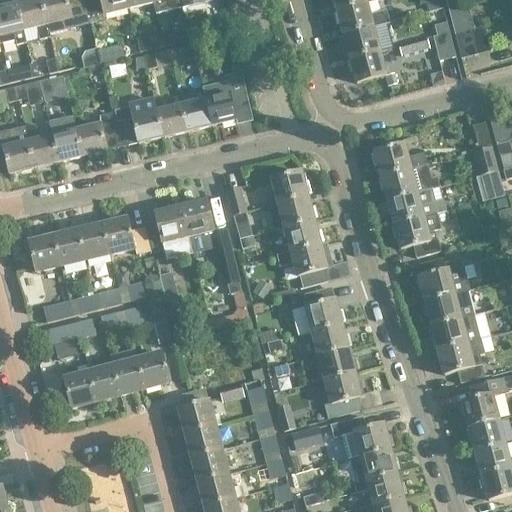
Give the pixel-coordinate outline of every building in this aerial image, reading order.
[(48,26),(41,0),(40,0),(17,6),(23,33),(36,29),(39,42),(50,39),(47,27),(48,26)] [(41,0),(48,26),(61,23),(64,33),(75,30),(75,29),(91,25),(88,15),(83,16),(78,0),(41,0)] [(90,0),(78,0),(83,16),(88,15),(94,14),(90,0)] [(90,0),(94,14),(88,15),(91,25),(106,21),(105,16),(130,10),(127,0),(90,0)] [(127,0),(130,10),(153,4),(154,4),(152,0),(127,0)] [(165,7),(179,3),(178,0),(152,0),(154,4),(153,4),(156,16),(167,13),(165,7)] [(178,0),(179,3),(181,10),(193,7),(191,0),(193,0),(204,0),(206,5),(222,1),(221,0),(178,0)] [(331,0),(334,0),(337,12),(366,4),(377,1),(377,0),(331,0)] [(436,0),(427,2),(430,13),(442,9),(439,0),(436,0)] [(340,23),(344,36),(373,28),(388,24),(385,11),(369,16),(366,4),(337,12),(338,14),(335,15),(338,24),(340,23)] [(17,6),(0,9),(0,39),(2,46),(15,43),(16,48),(26,45),(23,33),(17,6)] [(461,7),(449,10),(451,20),(464,17),(461,7)] [(237,21),(230,23),(232,30),(239,28),(237,21)] [(226,22),(213,26),(216,37),(229,33),(226,22)] [(436,36),(449,33),(446,23),(434,26),(436,36)] [(347,48),(350,60),(379,52),(373,28),(344,36),(344,38),(342,39),(344,49),(347,48)] [(185,29),(162,35),(165,48),(188,42),(185,29)] [(478,55),(471,30),(455,35),(461,60),(478,55)] [(380,51),(419,43),(418,33),(378,42),(380,51)] [(439,64),(456,59),(449,33),(436,36),(432,37),(439,64)] [(140,54),(165,48),(162,35),(137,41),(140,54)] [(202,44),(193,46),(196,60),(205,58),(202,44)] [(187,62),(196,60),(193,46),(183,49),(187,62)] [(379,52),(350,60),(351,62),(348,63),(350,72),(353,71),(357,84),(386,77),(379,52)] [(148,72),(158,69),(154,56),(144,58),(148,72)] [(60,74),(56,60),(47,62),(50,76),(60,74)] [(8,72),(11,85),(20,83),(17,70),(8,72)] [(0,88),(11,85),(8,72),(0,74),(0,88)] [(233,105),(248,101),(241,73),(225,77),(226,83),(202,88),(205,100),(212,127),(236,121),(233,105)] [(50,81),(54,96),(67,93),(63,78),(50,81)] [(25,87),(15,89),(19,102),(28,100),(25,87)] [(15,89),(6,91),(9,105),(19,102),(15,89)] [(124,111),(114,113),(117,123),(122,121),(128,146),(138,144),(163,138),(157,112),(154,100),(141,104),(140,106),(124,109),(124,111)] [(187,132),(212,127),(205,100),(181,106),(187,132)] [(163,138),(187,132),(181,106),(157,112),(163,138)] [(118,149),(112,124),(117,123),(114,113),(99,117),(101,125),(76,131),(83,158),(107,152),(107,151),(118,149)] [(509,143),(511,142),(511,126),(509,118),(490,123),(496,146),(509,143)] [(122,121),(117,123),(112,124),(118,149),(128,146),(122,121)] [(24,127),(25,129),(34,170),(58,164),(52,137),(37,140),(34,125),(24,127)] [(479,151),(491,148),(485,125),(473,129),(479,151)] [(9,176),(34,170),(25,129),(0,134),(0,151),(4,151),(9,176)] [(58,164),(83,158),(76,131),(52,137),(58,164)] [(509,143),(496,146),(499,157),(511,154),(509,143)] [(382,177),(411,169),(427,165),(424,155),(409,160),(405,145),(375,153),(382,177)] [(471,156),(477,178),(498,172),(491,148),(479,151),(479,154),(471,156)] [(382,177),(388,202),(418,194),(426,192),(423,180),(415,183),(411,169),(382,177)] [(511,170),(504,173),(503,173),(506,182),(507,182),(511,180),(511,170)] [(498,172),(477,178),(478,179),(485,178),(487,184),(484,185),(488,200),(491,199),(492,202),(505,199),(498,172)] [(272,181),(278,205),(308,197),(301,173),(272,181)] [(233,218),(246,214),(239,190),(227,193),(233,218)] [(388,202),(395,226),(436,215),(446,212),(443,202),(422,208),(418,194),(388,202)] [(275,232),(285,230),(315,222),(308,197),(278,205),(279,207),(269,210),(275,232)] [(208,201),(181,208),(187,230),(189,239),(192,251),(218,244),(208,201)] [(192,251),(189,239),(187,230),(181,208),(156,214),(167,261),(193,254),(192,251)] [(246,214),(233,218),(236,228),(248,224),(246,214)] [(441,232),(436,215),(395,226),(395,227),(391,228),(394,239),(398,238),(401,250),(414,247),(417,259),(442,253),(439,240),(431,242),(429,235),(441,232)] [(129,221),(103,227),(110,258),(136,252),(129,221)] [(285,230),(292,254),(321,246),(315,222),(285,230)] [(110,258),(103,227),(79,233),(86,263),(110,258)] [(79,233),(54,238),(61,269),(86,263),(79,233)] [(61,269),(54,238),(29,244),(36,275),(61,269)] [(254,238),(240,241),(243,251),(256,248),(254,238)] [(328,271),(321,246),(292,254),(278,258),(281,269),(295,265),(298,278),(301,278),(304,290),(328,283),(325,272),(328,271)] [(222,263),(229,288),(241,285),(235,259),(222,263)] [(419,278),(426,303),(467,292),(469,292),(462,267),(461,267),(459,261),(445,265),(443,259),(419,265),(422,278),(419,278)] [(173,274),(160,277),(167,302),(179,299),(173,274)] [(264,301),(272,290),(260,282),(252,294),(264,301)] [(128,288),(131,304),(147,300),(143,284),(128,288)] [(300,336),(313,333),(343,325),(337,301),(333,302),(330,289),(306,296),(309,308),(293,313),(300,336)] [(122,306),(118,291),(103,295),(106,310),(122,306)] [(467,292),(426,303),(432,328),(474,317),(467,292)] [(82,316),(97,312),(94,297),(78,301),(82,316)] [(183,316),(180,301),(170,304),(173,319),(183,316)] [(73,318),(69,303),(43,309),(47,325),(73,318)] [(125,313),(129,328),(145,325),(141,309),(125,313)] [(432,328),(439,352),(480,341),(491,338),(484,314),(474,317),(432,328)] [(116,316),(101,319),(105,334),(120,331),(116,316)] [(76,326),(80,341),(96,337),(93,322),(76,326)] [(172,342),(166,322),(155,325),(160,345),(172,342)] [(343,325),(313,333),(320,357),(349,349),(343,325)] [(80,341),(76,326),(49,333),(52,347),(80,341)] [(480,341),(439,352),(445,376),(458,372),(462,385),(486,378),(480,356),(484,355),(480,341)] [(281,342),(268,345),(270,355),(284,351),(281,342)] [(320,357),(326,381),(356,373),(349,349),(320,357)] [(163,355),(138,362),(146,392),(171,385),(163,355)] [(122,398),(146,392),(138,362),(114,368),(122,398)] [(97,405),(89,375),(87,366),(77,369),(80,377),(65,381),(73,411),(97,405)] [(288,366),(274,369),(277,379),(290,376),(288,366)] [(97,405),(122,398),(114,368),(89,375),(97,405)] [(356,373),(326,381),(332,405),(326,407),(330,419),(362,410),(359,399),(362,398),(356,373)] [(467,418),(470,429),(500,422),(493,398),(511,392),(511,377),(471,388),(474,401),(463,404),(464,407),(460,408),(463,419),(467,418)] [(237,381),(219,383),(220,393),(238,391),(237,381)] [(262,388),(246,392),(250,407),(266,403),(262,388)] [(278,423),(289,419),(282,396),(270,399),(278,423)] [(186,434),(216,426),(210,401),(180,409),(186,434)] [(268,413),(252,417),(256,432),(272,428),(268,413)] [(343,437),(349,461),(391,450),(385,425),(367,430),(364,418),(332,427),(335,440),(343,437)] [(500,422),(470,429),(476,452),(506,445),(500,422)] [(216,426),(186,434),(193,459),(223,451),(216,426)] [(301,435),(290,437),(292,448),(303,445),(301,435)] [(275,437),(259,441),(263,457),(279,452),(275,437)] [(476,452),(482,477),(511,469),(511,459),(510,460),(506,445),(476,452)] [(365,470),(368,482),(398,474),(391,450),(349,461),(353,474),(365,470)] [(223,451),(193,459),(199,483),(229,475),(223,451)] [(281,461),(265,465),(269,482),(286,477),(281,461)] [(511,469),(482,477),(489,501),(511,494),(511,469)] [(304,484),(317,480),(315,470),(301,474),(304,484)] [(371,492),(374,505),(404,497),(398,474),(368,482),(355,486),(357,496),(371,492)] [(229,475),(199,483),(206,507),(235,499),(229,475)] [(292,502),(288,486),(272,491),(276,506),(292,502)] [(324,505),(321,494),(302,500),(305,510),(324,505)] [(374,505),(375,506),(360,510),(360,511),(407,511),(404,497),(374,505)] [(238,511),(235,499),(206,507),(206,511),(238,511)]
